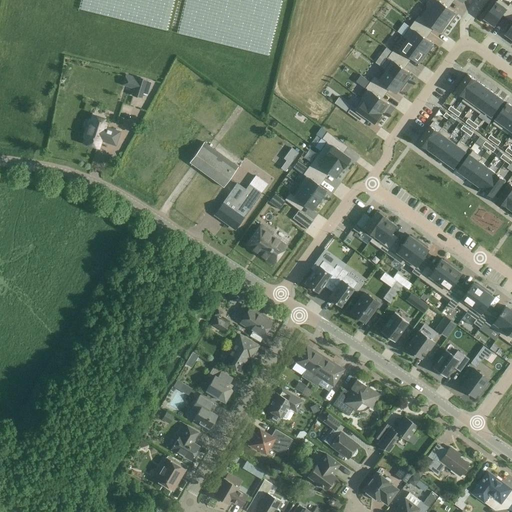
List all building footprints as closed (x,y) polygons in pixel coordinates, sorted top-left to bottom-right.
[(428,8),(450,23),(455,16),(454,15),(455,12),(444,4),(446,0),(429,0),(425,6),(427,7),(428,8)] [(509,19),(511,13),(511,3),(509,5),(501,0),(498,0),(496,3),(495,2),(490,8),(491,9),(485,18),(487,20),(486,21),(492,26),(493,24),(495,26),(503,15),(509,19)] [(414,21),(426,29),(430,24),(441,32),(443,30),(444,31),(450,23),(428,8),(427,7),(421,16),(419,15),(414,21)] [(403,36),(427,54),(433,46),(431,45),(433,43),(422,34),(426,29),(414,21),(403,36)] [(392,51),(404,59),(407,54),(419,62),(421,60),(422,61),(427,54),(403,36),(392,51)] [(388,71),(405,84),(411,77),(409,76),(411,73),(400,65),(404,59),(392,51),(388,57),(392,60),(385,69),(387,71),(387,70),(388,71)] [(370,82),(381,90),(385,84),(397,93),(399,90),(400,91),(405,84),(388,71),(387,70),(387,71),(380,80),(375,76),(370,82)] [(465,96),(477,80),(468,74),(456,90),(465,97),(465,96)] [(65,104),(76,81),(64,75),(53,98),(65,104)] [(146,81),(137,78),(132,95),(141,98),(142,94),(145,95),(149,82),(146,81)] [(465,97),(462,101),(471,107),(486,87),(477,80),(465,96),(465,97)] [(361,98),(382,114),(383,113),(382,113),(389,104),(377,95),(381,90),(370,82),(366,88),(367,89),(361,98)] [(483,109),(495,93),(486,87),(471,107),(480,114),(483,110),(483,109)] [(483,110),(492,116),(504,100),(495,93),(483,109),(483,110)] [(381,115),(382,114),(361,98),(360,98),(361,99),(355,108),(352,106),(348,112),(359,120),(363,115),(375,123),(377,121),(378,122),(382,116),(381,115)] [(493,123),(501,129),(511,115),(511,105),(508,103),(493,123)] [(102,124),(104,119),(93,115),(92,120),(89,120),(84,137),(86,138),(84,143),(97,148),(101,138),(106,140),(105,142),(115,145),(120,132),(112,129),(112,130),(104,127),(105,125),(102,124)] [(511,133),(510,136),(511,136),(511,134),(511,115),(501,129),(502,130),(505,126),(511,131),(511,133)] [(427,148),(439,132),(430,125),(418,142),(427,148)] [(439,132),(427,148),(436,155),(447,139),(448,138),(449,139),(451,135),(442,128),(439,132)] [(319,151),(342,168),(344,166),(345,167),(350,161),(348,160),(350,158),(338,149),(342,143),(326,131),(321,138),(326,142),(319,151)] [(457,145),(457,144),(449,139),(448,138),(447,139),(436,155),(445,161),(457,145)] [(457,145),(445,161),(454,168),(469,147),(459,141),(457,144),(457,145)] [(238,167),(204,142),(189,162),(223,187),(229,178),(238,167)] [(293,146),(280,166),(287,171),(300,151),(293,146)] [(458,170),(467,177),(482,157),(473,150),(458,170)] [(335,177),(342,168),(319,151),(308,167),(319,175),(323,169),(335,177)] [(467,177),(476,184),(488,167),(480,161),(482,157),(467,177)] [(238,167),(229,178),(242,187),(245,189),(236,201),(228,195),(223,203),(214,214),(235,229),(244,216),(261,192),(258,190),(262,183),(238,166),(238,167)] [(314,182),(319,175),(308,167),(303,174),(305,176),(299,185),(320,201),(325,194),(324,193),(326,190),(314,182)] [(476,184),(485,190),(497,174),(488,167),(476,184)] [(506,180),(497,174),(485,190),(494,197),(506,180)] [(498,200),(507,206),(511,198),(511,184),(510,183),(498,200)] [(315,208),(320,201),(299,185),(298,186),(299,186),(293,195),(289,193),(284,200),(295,208),(300,201),(311,210),(313,207),(315,208)] [(269,202),(279,209),(285,201),(275,194),(269,202)] [(371,238),(386,218),(385,217),(385,216),(379,211),(378,213),(376,211),(368,223),(360,217),(352,229),(360,235),(362,232),(371,238)] [(386,218),(371,238),(369,241),(386,253),(394,242),(387,237),(396,226),(386,219),(387,218),(386,218)] [(260,225),(246,244),(270,262),(272,263),(284,245),(283,244),(270,236),(272,233),(260,225)] [(386,253),(402,265),(419,241),(412,236),(411,237),(408,235),(400,247),(394,242),(386,253)] [(412,273),(418,277),(426,266),(420,261),(428,250),(425,248),(426,246),(419,241),(402,265),(404,262),(406,264),(413,269),(411,272),(412,273)] [(424,281),(434,289),(451,265),(444,259),(443,261),(441,259),(432,270),(426,266),(418,277),(424,281)] [(332,283),(343,268),(337,264),(334,268),(323,260),(314,272),(313,272),(309,278),(310,279),(306,284),(317,292),(327,279),(332,283)] [(447,304),(458,289),(452,285),(460,273),(458,271),(459,270),(451,265),(434,289),(450,300),(447,304)] [(343,268),(332,283),(337,287),(329,298),(340,306),(344,301),(345,302),(350,296),(348,295),(357,283),(347,275),(348,273),(343,268)] [(395,281),(382,298),(390,303),(403,286),(395,281)] [(457,305),(466,312),(484,288),(476,283),(475,284),(473,282),(465,294),(458,289),(447,304),(454,310),(457,305)] [(472,323),(479,328),(491,313),(484,308),(493,297),(490,295),(491,294),(484,288),(466,312),(475,319),(472,323)] [(350,312),(364,322),(379,303),(364,292),(350,312)] [(427,305),(411,294),(406,300),(422,312),(427,305)] [(498,335),(499,336),(511,316),(511,310),(505,306),(497,318),(491,313),(479,328),(480,328),(483,324),(489,329),(491,328),(499,334),(498,335)] [(263,337),(272,322),(249,308),(240,322),(263,337)] [(221,318),(223,314),(222,312),(218,309),(215,314),(221,318)] [(391,316),(380,332),(392,340),(394,342),(403,329),(406,325),(408,322),(395,313),(394,313),(391,316)] [(445,316),(436,329),(445,337),(455,324),(445,316)] [(511,316),(499,336),(511,345),(511,316)] [(225,332),(229,328),(221,321),(217,325),(225,332)] [(418,331),(405,349),(420,360),(427,350),(428,351),(434,343),(418,331)] [(250,359),(258,345),(239,334),(231,347),(234,349),(225,363),(240,372),(249,358),(250,359)] [(309,381),(325,357),(306,345),(295,362),(307,369),(302,376),(309,381)] [(491,352),(483,346),(470,363),(476,367),(483,357),(486,359),(491,352)] [(453,356),(445,350),(432,368),(434,369),(433,370),(439,374),(440,373),(446,378),(453,367),(459,372),(469,359),(457,350),(453,356)] [(192,352),(188,359),(193,363),(198,355),(192,352)] [(325,357),(309,381),(316,385),(321,378),(333,386),(344,369),(325,357)] [(229,384),(232,378),(213,366),(207,376),(213,379),(206,391),(225,402),(232,390),(225,386),(227,383),(229,384)] [(470,375),(460,388),(474,398),(480,389),(488,379),(474,368),(469,375),(470,375)] [(343,388),(332,404),(349,415),(353,408),(355,410),(356,409),(357,410),(361,411),(365,410),(368,408),(369,406),(370,407),(372,403),(374,404),(380,395),(371,389),(370,390),(365,387),(366,385),(356,379),(348,392),(343,388)] [(299,381),(295,388),(301,392),(306,386),(299,381)] [(306,387),(302,393),(307,397),(312,391),(306,387)] [(287,399),(276,392),(266,409),(272,412),(268,419),(277,424),(287,406),(296,412),(302,401),(290,393),(287,399)] [(211,428),(214,423),(213,422),(217,415),(208,410),(212,403),(199,395),(193,406),(199,409),(193,419),(209,429),(210,427),(211,428)] [(319,410),(316,404),(310,407),(313,414),(319,410)] [(166,411),(161,419),(169,424),(174,416),(166,411)] [(328,413),(322,421),(335,431),(341,423),(328,413)] [(392,443),(398,434),(407,440),(417,426),(405,417),(395,429),(391,427),(383,421),(372,436),(376,438),(373,441),(378,445),(388,452),(394,444),(392,443)] [(181,435),(180,435),(171,448),(190,460),(199,446),(191,441),(193,439),(194,439),(198,432),(187,425),(181,435)] [(271,435),(259,429),(254,438),(253,437),(248,445),(256,450),(257,449),(266,454),(270,447),(277,451),(287,449),(292,439),(275,429),(271,435)] [(356,450),(355,449),(357,446),(350,440),(350,439),(340,432),(330,445),(340,453),(341,452),(348,457),(350,455),(351,455),(354,455),(356,452),(356,450)] [(305,438),(301,444),(306,448),(308,450),(309,450),(311,448),(311,447),(313,444),(305,438)] [(442,447),(433,460),(427,467),(437,474),(443,467),(443,468),(445,465),(460,475),(468,464),(455,454),(456,452),(450,447),(447,450),(442,447)] [(331,474),(339,464),(326,454),(318,464),(317,463),(308,476),(325,489),(326,488),(330,487),(332,485),(331,481),(335,477),(331,474)] [(173,490),(185,469),(166,458),(154,479),(173,490)] [(279,464),(272,467),(276,475),(282,472),(279,464)] [(256,466),(252,473),(261,479),(266,471),(256,466)] [(401,466),(394,474),(405,483),(412,474),(401,466)] [(424,471),(417,466),(412,473),(419,478),(424,471)] [(511,505),(511,489),(487,471),(471,493),(483,502),(489,494),(509,509),(511,505)] [(237,489),(238,487),(242,480),(228,472),(214,495),(228,503),(230,500),(240,506),(247,495),(237,489)] [(387,504),(398,490),(390,484),(391,483),(376,472),(363,490),(365,491),(365,493),(368,496),(371,495),(378,501),(379,499),(387,504)] [(261,507),(257,511),(278,511),(280,510),(276,508),(280,500),(267,492),(272,484),(264,479),(251,501),(261,507)] [(471,492),(465,488),(454,504),(462,510),(466,505),(463,502),(471,492)] [(417,511),(424,511),(437,496),(431,491),(423,502),(409,492),(404,498),(394,511),(416,511),(417,511)] [(323,511),(316,507),(312,511),(311,511),(305,508),(298,503),(292,511),(323,511)]
